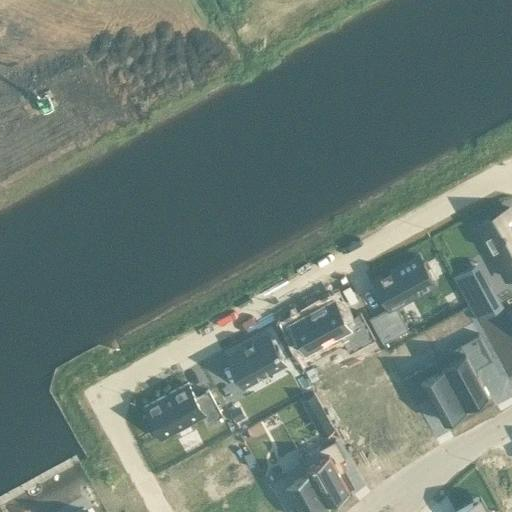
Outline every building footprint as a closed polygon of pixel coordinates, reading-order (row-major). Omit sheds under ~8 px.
[(481,223),(478,224),(494,252),(493,253),(511,286),(511,213),(509,208),(481,223)] [(388,306),(369,317),(383,342),(408,328),(395,304),(434,282),(419,254),(390,270),(389,269),(388,269),(389,271),(382,275),(381,273),(379,274),(380,275),(373,279),(388,306)] [(479,276),(460,287),(477,319),(501,306),(492,290),(488,292),(479,276)] [(333,298),(290,322),(306,352),(339,334),(349,352),(375,338),(360,311),(345,319),(333,298)] [(479,333),(438,355),(466,408),(467,407),(466,405),(488,393),(475,369),(493,359),(479,333)] [(244,347),(227,357),(243,386),(285,363),(277,350),(279,349),(277,346),(276,347),(269,334),(253,342),(252,340),(251,340),(252,343),(246,346),(244,344),(243,345),(244,347)] [(438,358),(402,378),(415,402),(429,394),(443,420),(466,408),(438,355),(437,356),(438,358)] [(395,452),(417,439),(402,410),(412,405),(397,377),(385,384),(393,398),(372,410),(395,452)] [(149,413),(143,416),(152,432),(157,430),(161,437),(203,414),(207,422),(221,414),(208,389),(195,396),(188,382),(145,406),(149,413)] [(372,464),(395,452),(372,410),(350,422),(345,412),(333,418),(348,445),(358,440),(372,464)] [(335,439),(302,457),(329,507),(330,506),(327,501),(349,489),(354,486),(346,470),(340,460),(345,457),(335,439)] [(304,463),(271,481),(287,509),(292,506),(295,511),(318,511),(329,507),(302,457),(301,458),(304,463)] [(263,511),(260,511),(279,511),(267,489),(254,495),(263,511)] [(455,511),(489,511),(480,494),(478,495),(479,496),(456,509),(455,507),(454,508),(455,511)]
